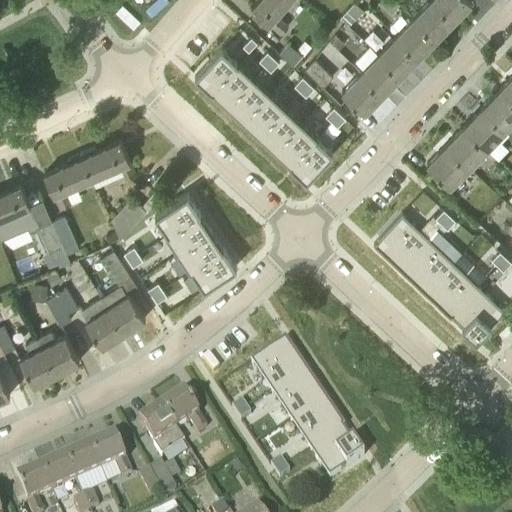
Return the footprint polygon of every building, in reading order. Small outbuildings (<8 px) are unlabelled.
[(277,14),(289,0),(258,0),(251,8),(280,34),(289,24),(277,14)] [(400,4),(395,0),(377,0),(392,13),(400,4)] [(454,20),(433,0),(427,0),(413,16),(412,16),(436,38),(454,20)] [(433,0),(454,20),(471,1),(470,0),(433,0)] [(350,25),(364,9),(356,2),(342,18),(350,25)] [(418,57),(436,38),(412,16),(394,34),(418,57)] [(230,37),(236,43),(244,34),(238,28),(230,37)] [(344,42),(335,34),(329,40),(339,48),(344,42)] [(400,75),(418,57),(394,34),(376,53),(400,75)] [(201,81),(202,80),(225,55),(209,40),(185,67),(201,81)] [(305,40),(296,49),(287,42),(279,51),(294,64),(302,55),(303,56),(312,46),(305,40)] [(260,49),(254,43),(246,52),(252,58),(260,49)] [(265,54),(260,49),(252,58),(257,63),(265,54)] [(382,94),(400,75),(376,53),(358,71),(382,94)] [(202,80),(217,95),(242,69),(226,54),(225,55),(202,80)] [(305,69),(323,86),(332,76),(315,59),(305,69)] [(217,95),(233,110),(257,83),(242,69),(217,95)] [(281,78),(287,83),(295,74),(289,69),(281,78)] [(364,112),(382,94),(358,71),(340,90),(354,104),(355,103),(364,112)] [(511,73),(500,86),(511,97),(511,73)] [(300,80),(295,74),(287,83),(292,89),(300,80)] [(273,98),(257,83),(233,110),(249,125),(273,98)] [(511,127),(511,97),(500,86),(482,106),(505,128),(509,124),(511,127)] [(265,139),(289,113),(273,98),(249,125),(265,139)] [(318,113),(326,104),(320,98),(312,107),(318,113)] [(326,104),(318,113),(324,118),(332,109),(326,104)] [(497,137),(505,128),(482,106),(463,125),(487,147),(498,158),(508,147),(497,137)] [(280,154),(304,129),(305,128),(289,113),(265,139),(280,154)] [(468,166),(487,147),(463,125),(445,144),(468,166)] [(304,129),(280,154),(279,155),(295,170),(319,144),(304,129)] [(81,153),(92,177),(119,165),(125,177),(136,172),(121,139),(96,150),(95,147),(81,153)] [(450,186),(468,166),(445,144),(427,163),(450,186)] [(65,189),(92,177),(81,153),(68,159),(69,162),(44,173),(60,208),(71,203),(65,189)] [(0,238),(0,239),(28,227),(29,230),(40,225),(21,183),(0,192),(0,238)] [(142,205),(146,209),(161,191),(157,187),(142,205)] [(173,234),(199,212),(200,210),(187,194),(160,217),(173,234)] [(111,218),(120,237),(146,209),(142,205),(132,196),(111,218)] [(440,212),(446,217),(455,209),(449,203),(440,212)] [(460,214),(455,209),(446,217),(452,223),(460,214)] [(199,212),(173,234),(172,235),(186,252),(213,228),(199,212)] [(67,253),(80,247),(64,215),(52,221),(67,253)] [(399,267),(425,239),(400,215),(373,243),(399,267)] [(71,261),(67,253),(52,221),(37,228),(56,268),(71,261)] [(201,267),(227,245),(213,228),(186,252),(200,268),(201,267)] [(161,245),(156,239),(147,247),(152,253),(161,245)] [(424,291),(451,263),(425,239),(399,267),(424,291)] [(215,284),(242,260),(228,244),(227,245),(201,267),(215,284)] [(161,245),(152,253),(157,259),(166,251),(161,245)] [(100,296),(124,332),(145,318),(129,293),(138,287),(113,249),(100,259),(114,280),(116,279),(119,284),(100,296)] [(499,251),(491,259),(497,265),(505,256),(499,251)] [(511,262),(505,256),(497,265),(503,270),(511,262)] [(451,263),(424,291),(449,315),(476,287),(451,263)] [(47,274),(51,284),(62,279),(57,269),(47,274)] [(189,278),(186,275),(183,272),(174,280),(180,286),(189,278)] [(194,284),(189,278),(180,286),(185,292),(194,284)] [(32,300),(46,301),(46,300),(47,284),(33,283),(32,300)] [(67,313),(78,306),(66,285),(55,291),(57,294),(56,295),(67,313)] [(476,287),(449,315),(475,339),(502,311),(476,287)] [(71,319),(67,313),(56,295),(48,300),(46,300),(46,301),(60,325),(71,319)] [(102,346),(124,332),(100,296),(80,309),(86,318),(84,319),(102,346)] [(0,344),(4,352),(15,346),(0,317),(0,344)] [(263,346),(285,373),(316,349),(294,322),(263,346)] [(38,337),(57,373),(79,361),(64,332),(55,337),(51,330),(38,337)] [(34,385),(57,373),(38,337),(25,344),(29,351),(19,356),(34,385)] [(393,392),(410,375),(377,341),(348,370),(368,389),(378,378),(393,392)] [(338,376),(316,349),(285,373),(307,400),(338,376)] [(0,399),(10,395),(0,371),(0,399)] [(330,427),(360,403),(338,376),(307,400),(330,427)] [(253,400),(262,392),(257,386),(247,394),(253,400)] [(262,392),(253,400),(258,406),(267,398),(262,392)] [(162,408),(176,431),(189,422),(197,434),(207,428),(184,393),(162,408)] [(360,403),(330,427),(352,454),(382,430),(360,403)] [(176,431),(162,408),(139,422),(161,456),(183,442),(176,431)] [(90,447),(101,471),(114,466),(120,478),(131,474),(115,436),(90,447)] [(292,447),(297,454),(306,446),(301,440),(292,447)] [(306,446),(297,454),(302,460),(311,452),(306,446)] [(76,482),(101,471),(90,447),(66,458),(76,482)] [(52,493),(76,482),(66,458),(41,469),(52,493)] [(148,469),(160,491),(160,490),(164,497),(176,490),(161,462),(148,469)] [(243,472),(237,462),(228,468),(234,478),(243,472)] [(43,511),(38,499),(52,493),(41,469),(17,479),(27,504),(17,508),(18,511),(43,511)] [(149,496),(160,491),(148,469),(138,475),(149,496)] [(160,490),(160,491),(149,496),(154,504),(165,499),(164,497),(160,490)] [(83,496),(89,511),(99,507),(93,492),(83,496)] [(77,511),(85,511),(89,511),(83,496),(73,500),(77,511)] [(228,511),(229,511),(223,502),(213,508),(215,511),(228,511)]
